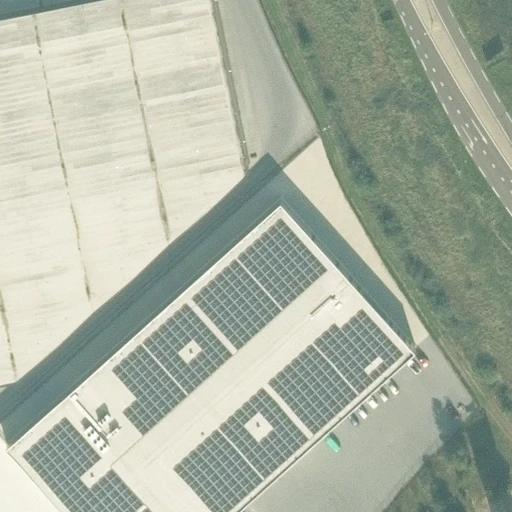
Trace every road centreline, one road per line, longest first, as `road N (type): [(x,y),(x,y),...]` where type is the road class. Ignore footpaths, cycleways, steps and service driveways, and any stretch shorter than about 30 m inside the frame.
road 1 (unknown): [(0,396),(214,218),(160,0)]
road 2 (track): [(289,0),(347,119),(511,333)]
road 3 (primary): [(402,0),(511,180)]
road 4 (primary): [(511,134),(437,0)]
